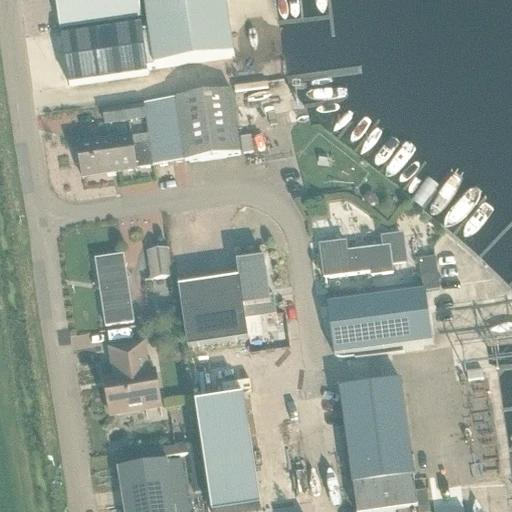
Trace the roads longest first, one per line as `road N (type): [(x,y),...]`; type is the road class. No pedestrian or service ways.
road 1 (unclassified): [(316,370),(299,237),(272,200),(240,189),(38,219)]
road 2 (unclassified): [(80,511),(38,219)]
road 3 (unclassified): [(38,219),(7,0)]
